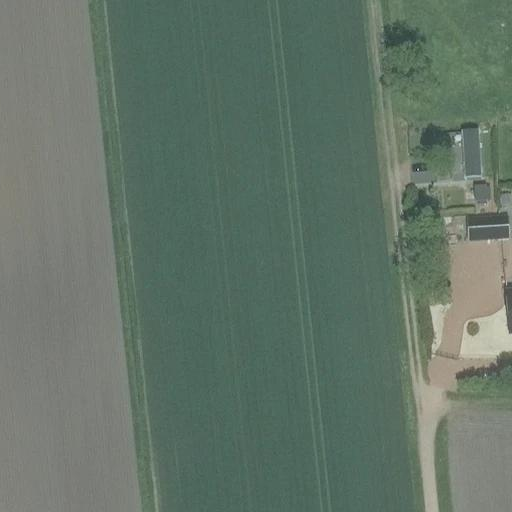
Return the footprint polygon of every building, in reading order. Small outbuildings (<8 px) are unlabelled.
[(478,134),(462,136),(465,179),(481,178),(478,134)] [(487,203),(486,189),(474,190),(475,204),(487,203)] [(508,241),(507,219),(490,220),(492,242),(508,241)] [(466,245),(446,247),(450,302),(470,301),(468,284),(486,283),(484,257),(467,258),(466,245)] [(511,301),(490,303),(494,343),(511,341),(511,301)] [(500,387),(501,365),(454,365),(454,386),(500,387)]
